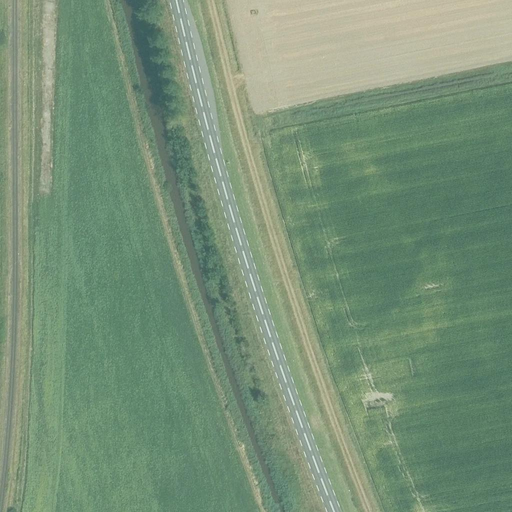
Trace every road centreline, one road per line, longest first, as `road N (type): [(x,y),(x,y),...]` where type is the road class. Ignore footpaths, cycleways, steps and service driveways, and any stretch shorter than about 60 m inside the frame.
road 1 (track): [(370,511),(288,288),(210,0)]
road 2 (primary): [(336,511),(222,178),(176,0)]
